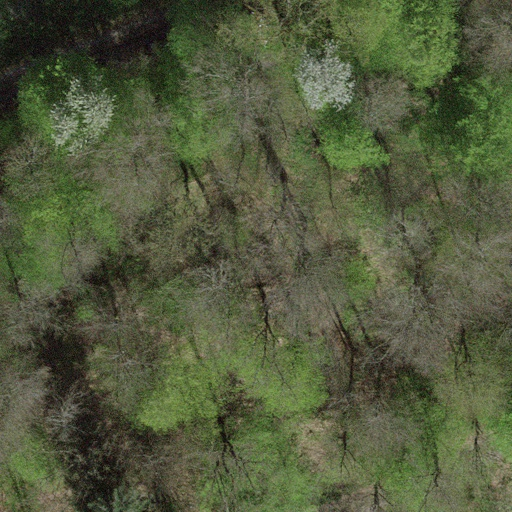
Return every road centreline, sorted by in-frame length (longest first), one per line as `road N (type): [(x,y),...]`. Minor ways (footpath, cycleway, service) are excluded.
road 1 (track): [(0,61),(209,0)]
road 2 (track): [(511,430),(475,455),(314,511)]
